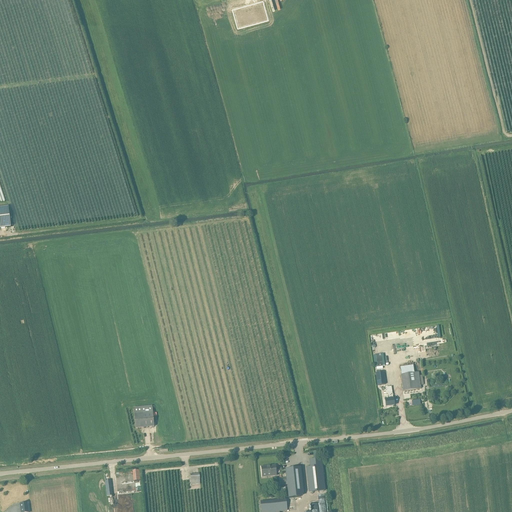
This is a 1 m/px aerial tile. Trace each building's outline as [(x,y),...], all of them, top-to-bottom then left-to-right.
[(0,229),(11,228),(8,207),(0,208),(0,229)] [(400,368),(402,375),(401,375),(403,392),(421,389),(418,373),(414,373),(413,366),(400,368)] [(376,373),(377,386),(385,385),(384,372),(376,373)] [(385,400),(386,407),(394,405),(393,399),(391,387),(389,387),(388,387),(385,388),(386,394),(388,393),(389,399),(385,400)] [(133,408),(135,429),(154,427),(152,406),(133,408)] [(262,477),(276,476),(275,466),(261,467),(262,477)] [(309,493),(324,491),(322,466),(306,468),(309,493)] [(301,468),(285,470),(286,478),(279,479),(279,486),(287,485),(288,495),(303,493),(301,468)] [(190,475),(191,485),(200,484),(199,473),(190,475)] [(279,511),(294,510),(293,503),(289,503),(289,500),(282,500),(282,503),(267,505),(268,511),(279,511)] [(19,504),(20,511),(29,511),(28,503),(19,504)]
